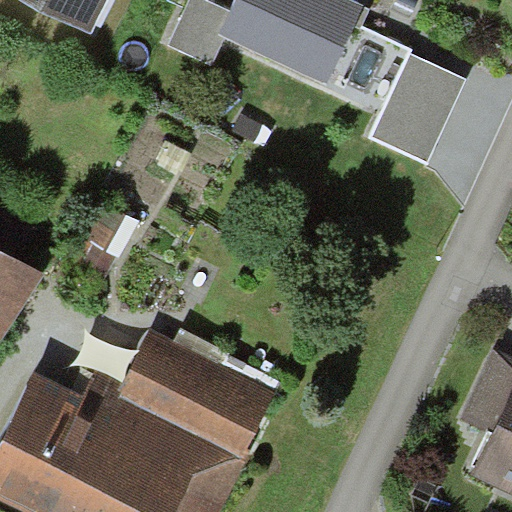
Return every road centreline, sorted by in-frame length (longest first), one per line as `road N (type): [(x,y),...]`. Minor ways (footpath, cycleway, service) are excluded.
road 1 (residential): [(345,511),(458,265)]
road 2 (residential): [(458,265),(511,150)]
